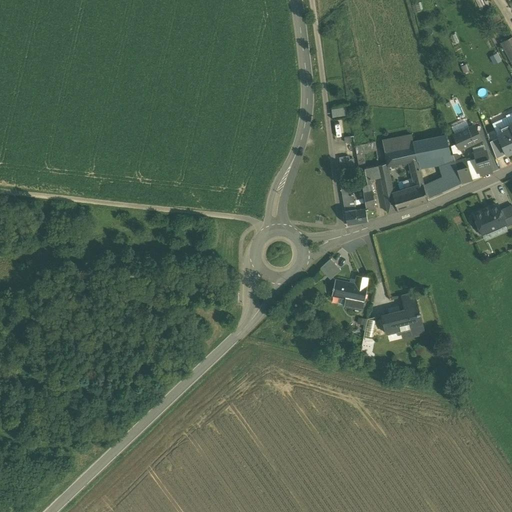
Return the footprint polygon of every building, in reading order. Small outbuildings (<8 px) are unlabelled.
[(511,36),(501,43),(511,64),(511,36)] [(331,109),(332,117),(346,115),(345,107),(331,109)] [(501,128),(503,132),(497,134),(499,138),(506,155),(511,151),(511,128),(510,124),(501,128)] [(475,125),(454,135),(458,143),(460,149),(481,139),(475,125)] [(411,135),(382,140),(387,163),(409,159),(416,158),(413,141),(411,135)] [(446,135),(413,141),(416,158),(417,161),(450,154),(446,135)] [(499,138),(489,142),(497,159),(506,155),(499,138)] [(382,140),(374,142),(376,151),(378,165),(386,164),(387,163),(382,140)] [(374,142),(355,146),(357,155),(376,151),(374,142)] [(451,146),(453,155),(459,154),(461,153),(459,149),(460,149),(458,143),(451,146)] [(486,150),(475,154),(476,159),(478,167),(481,175),(492,172),(486,150)] [(451,154),(417,161),(419,168),(419,169),(439,165),(442,177),(423,185),(427,198),(461,183),(455,162),(453,155),(453,154),(450,154),(451,154)] [(459,154),(453,155),(455,162),(461,160),(459,154)] [(346,156),(339,157),(342,175),(349,174),(346,159),(346,156)] [(349,159),(346,159),(349,174),(356,173),(354,158),(349,159)] [(416,158),(409,159),(416,186),(423,184),(419,169),(419,168),(417,161),(416,158)] [(488,159),(492,170),(497,169),(494,158),(488,159)] [(461,160),(455,162),(461,183),(472,179),(469,170),(466,161),(466,159),(461,160)] [(478,167),(476,159),(466,161),(469,170),(478,167)] [(390,185),(386,164),(378,165),(380,176),(382,187),(383,187),(388,214),(399,210),(393,194),(391,185),(390,185)] [(378,165),(364,168),(367,184),(362,185),(362,186),(363,191),(372,189),(370,179),(380,176),(378,165)] [(416,186),(400,191),(406,208),(428,201),(427,198),(423,185),(423,184),(416,186)] [(353,188),(342,189),(345,211),(355,209),(354,199),(353,188)] [(372,189),(363,191),(364,198),(366,209),(375,207),(372,189)] [(400,191),(393,194),(399,210),(406,208),(400,191)] [(359,199),(354,199),(355,209),(365,207),(364,198),(359,199)] [(497,205),(474,214),(478,225),(477,229),(478,232),(482,234),(505,224),(499,211),(497,205)] [(511,205),(499,211),(505,224),(506,227),(511,224),(511,205)] [(355,209),(345,211),(347,225),(368,222),(365,207),(355,209)] [(341,270),(330,259),(320,268),(330,279),(341,270)] [(355,284),(335,280),(334,287),(333,290),(332,295),(346,298),(364,301),(367,286),(366,286),(367,278),(357,275),(355,284)] [(415,292),(401,295),(404,308),(417,304),(415,292)] [(364,301),(346,298),(344,306),(362,310),(364,301)] [(417,304),(404,308),(404,310),(382,315),(386,333),(410,328),(412,336),(424,333),(417,304)]
